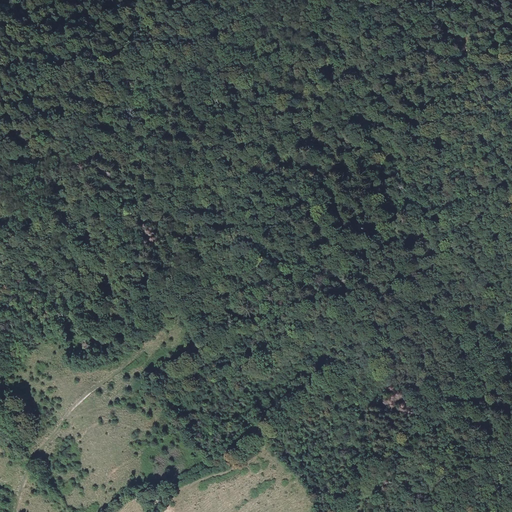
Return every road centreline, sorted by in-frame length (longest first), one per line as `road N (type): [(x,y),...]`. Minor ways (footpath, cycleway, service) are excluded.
road 1 (track): [(511,423),(425,427),(336,511)]
road 2 (track): [(17,511),(38,449),(115,373)]
